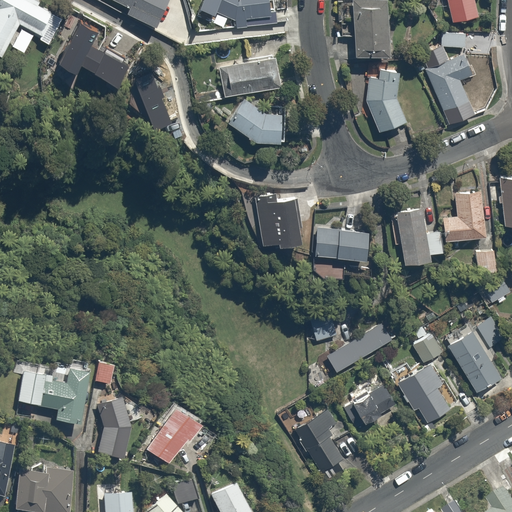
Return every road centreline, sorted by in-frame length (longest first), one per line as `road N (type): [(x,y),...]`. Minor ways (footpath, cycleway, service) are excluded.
road 1 (residential): [(511,127),(434,157),(342,174),(314,79),(309,0)]
road 2 (residential): [(511,427),(376,511)]
